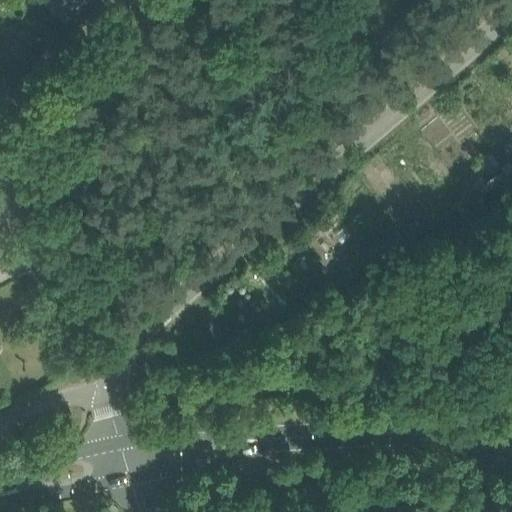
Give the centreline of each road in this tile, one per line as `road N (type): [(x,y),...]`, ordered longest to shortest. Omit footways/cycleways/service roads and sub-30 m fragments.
road 1 (unclassified): [(120,361),(141,331),(511,13)]
road 2 (unclassified): [(120,361),(86,343),(0,171)]
road 3 (tertiary): [(293,437),(511,434)]
road 4 (tertiary): [(293,437),(186,431),(120,443)]
road 5 (tertiary): [(132,478),(293,437)]
road 6 (tertiary): [(0,498),(132,478)]
road 7 (tertiary): [(120,443),(61,458),(0,492)]
